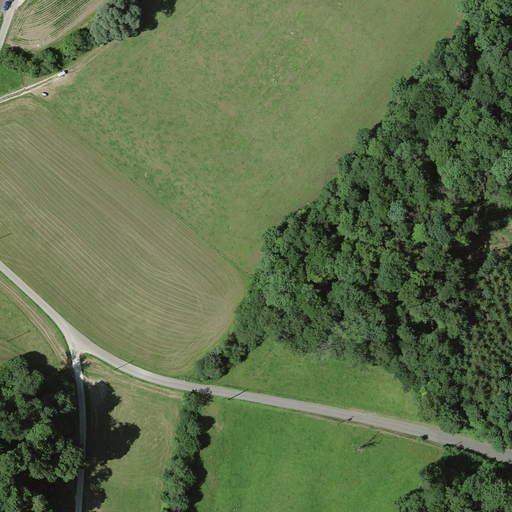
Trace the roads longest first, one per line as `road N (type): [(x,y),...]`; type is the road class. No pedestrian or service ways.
road 1 (residential): [(0,266),(96,350),(133,371),(511,453)]
road 2 (track): [(0,100),(78,66),(155,0)]
road 3 (track): [(79,511),(84,435),(71,329)]
